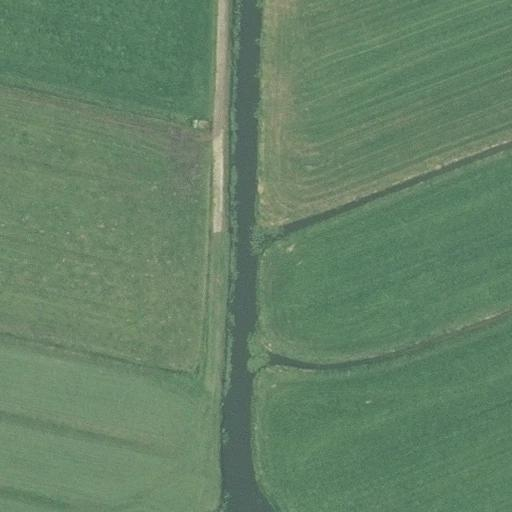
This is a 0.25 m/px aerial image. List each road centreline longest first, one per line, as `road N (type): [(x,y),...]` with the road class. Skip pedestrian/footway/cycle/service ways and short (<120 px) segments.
road 1 (track): [(207,480),(221,0)]
road 2 (track): [(0,97),(120,125),(216,165)]
